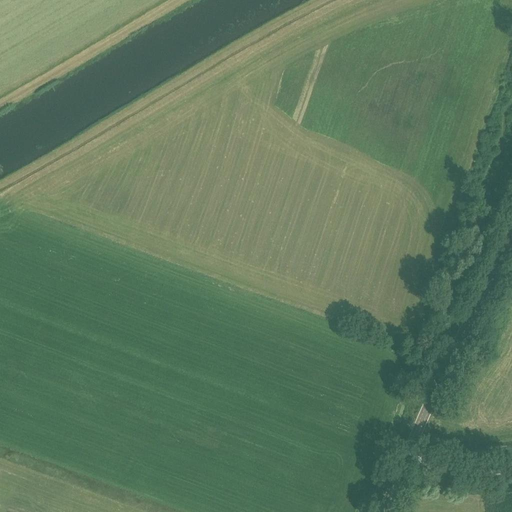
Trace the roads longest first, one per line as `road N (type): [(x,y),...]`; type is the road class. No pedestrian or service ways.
road 1 (track): [(453,353),(0,186)]
road 2 (tertiary): [(385,511),(511,231)]
